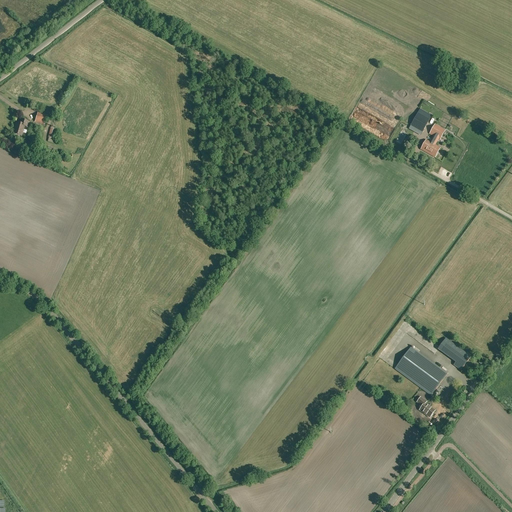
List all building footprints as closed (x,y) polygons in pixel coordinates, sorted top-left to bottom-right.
[(35,122),(45,125),(48,115),(38,112),(35,122)] [(429,120),(417,113),(410,126),(423,132),(429,120)] [(24,127),(26,127),(28,121),(20,119),(19,123),(16,122),(16,123),(17,123),(15,130),(14,130),(13,134),(21,136),(24,127)] [(434,136),(437,138),(443,129),(435,124),(430,134),(434,136)] [(48,138),(49,138),(55,139),(57,129),(51,128),(48,138)] [(402,131),(396,141),(402,144),(407,133),(402,131)] [(432,139),(430,142),(427,140),(421,150),(435,158),(440,148),(436,145),(437,142),(439,139),(437,138),(434,136),(432,139)] [(471,357),(446,338),(438,350),(455,363),(453,365),(461,371),(471,357)] [(448,374),(411,347),(394,369),(431,396),(448,374)] [(436,410),(426,403),(427,402),(421,397),(416,403),(422,406),(419,410),(430,418),(436,410)]
